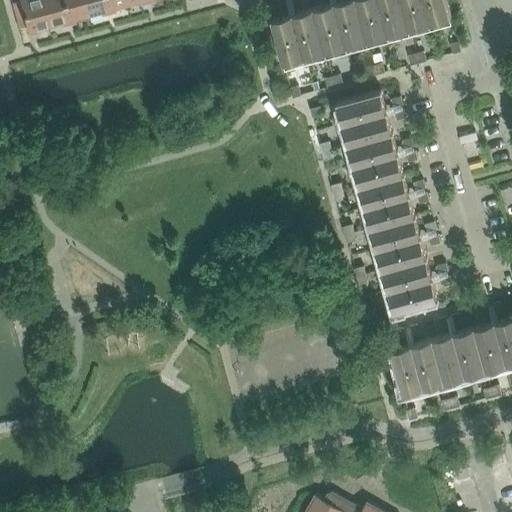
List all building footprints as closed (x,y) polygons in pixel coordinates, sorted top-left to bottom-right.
[(19,0),(18,0),(12,2),(19,27),(26,25),(19,0)] [(19,0),(27,29),(48,24),(41,0),(19,0)] [(41,0),(48,24),(60,20),(62,26),(69,24),(68,18),(62,0),(41,0)] [(62,0),(68,18),(87,13),(83,0),(62,0)] [(105,0),(83,0),(87,13),(100,9),(101,15),(109,13),(107,7),(105,0)] [(292,8),(290,0),(279,0),(281,8),(289,6),(290,8),(292,8)] [(357,0),(338,0),(335,1),(314,7),(326,50),(368,39),(357,0)] [(401,0),(357,0),(368,39),(409,27),(401,0)] [(401,0),(409,27),(452,16),(447,0),(401,0)] [(284,62),(305,56),(326,50),(314,7),(272,18),(284,62)] [(451,44),(454,53),(462,51),(459,42),(451,44)] [(416,53),(419,63),(427,60),(424,51),(416,53)] [(419,63),(416,53),(409,55),(411,65),(419,63)] [(375,64),(377,74),(385,72),(383,62),(375,64)] [(377,74),(375,64),(367,67),(370,76),(377,74)] [(334,76),(336,85),(344,83),(342,74),(334,76)] [(336,85),(334,76),(326,78),(328,87),(336,85)] [(299,85),(291,87),(293,97),(302,94),(299,85)] [(338,101),(344,122),(349,143),(393,131),(381,89),(338,101)] [(392,109),(404,106),(401,96),(392,98),(394,106),(392,107),(392,109)] [(320,106),(311,109),(314,117),(323,115),(320,106)] [(404,106),(392,109),(393,112),(396,111),(398,119),(407,117),(404,106)] [(349,143),(355,164),(361,185),(404,173),(393,131),(349,143)] [(404,151),(415,148),(412,138),(403,140),(405,148),(403,148),(404,151)] [(323,151),(332,148),(330,140),(321,143),(323,151)] [(332,148),(323,151),(325,158),(334,156),(332,148)] [(415,148),(404,151),(404,154),(407,153),(409,161),(418,158),(415,148)] [(372,226),(415,214),(404,173),(361,185),(372,226)] [(415,193),(426,190),(424,179),(415,182),(417,190),(414,190),(415,193)] [(334,192),(343,190),(341,182),(332,184),(334,192)] [(343,190),(334,192),(336,200),(345,197),(343,190)] [(426,190),(415,193),(416,195),(418,195),(420,202),(429,200),(426,190)] [(427,256),(421,235),(415,214),(372,226),(383,268),(427,256)] [(426,234),(438,231),(435,221),(426,223),(428,231),(426,232),(426,234)] [(345,234),(355,232),(353,224),(343,226),(345,234)] [(438,231),(426,234),(427,237),(430,236),(432,244),(441,242),(438,231)] [(355,232),(345,234),(348,242),(357,239),(355,232)] [(383,268),(389,289),(395,310),(438,299),(427,256),(383,268)] [(438,276),(449,273),(446,263),(437,265),(440,273),(437,274),(438,276)] [(357,276),(366,273),(364,265),(355,268),(357,276)] [(366,273),(357,276),(359,284),(368,281),(366,273)] [(449,273),(438,276),(438,279),(441,278),(443,286),(452,284),(449,273)] [(492,303),(495,315),(497,314),(497,312),(504,310),(502,300),(492,303)] [(495,315),(492,303),(481,306),(484,315),(492,313),(493,316),(495,315)] [(376,308),(366,310),(368,318),(378,316),(376,308)] [(450,315),(453,326),(456,325),(455,323),(463,321),(460,312),(450,315)] [(453,326),(450,315),(440,318),(442,327),(450,325),(451,327),(453,326)] [(511,315),(496,320),(475,325),(487,369),(511,361),(511,315)] [(408,326),(411,338),(414,337),(413,335),(421,333),(418,323),(408,326)] [(433,337),(445,380),(487,369),(475,325),(433,337)] [(411,338),(408,326),(398,329),(401,338),(408,336),(409,338),(411,338)] [(403,392),(424,386),(445,380),(433,337),(391,348),(403,392)] [(492,387),(495,396),(502,394),(500,385),(492,387)] [(495,396),(492,387),(485,389),(487,398),(495,396)] [(450,398),(453,408),(461,405),(458,396),(450,398)] [(453,408),(450,398),(443,400),(445,410),(453,408)] [(416,407),(408,410),(410,419),(419,417),(416,407)] [(389,511),(368,499),(363,507),(333,490),(328,491),(324,497),(315,492),(304,511),(389,511)]
